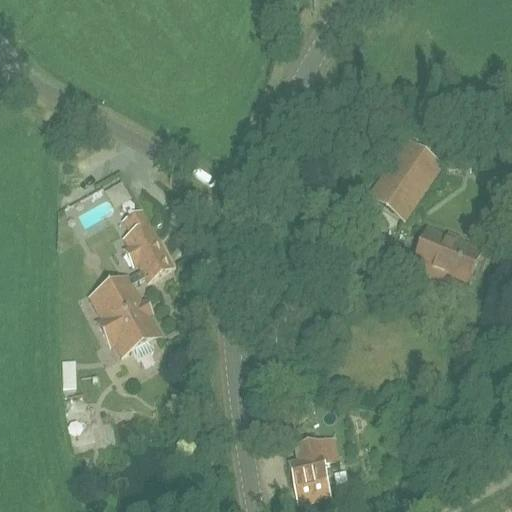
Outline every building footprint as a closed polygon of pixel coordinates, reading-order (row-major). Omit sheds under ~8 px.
[(416,207),(441,169),(407,145),(381,183),(369,201),(403,225),(416,207)] [(507,149),(475,149),(476,162),(493,162),(494,175),(508,175),(507,149)] [(447,157),(445,173),(465,175),(466,159),(447,157)] [(113,348),(120,360),(132,354),(136,362),(140,363),(151,357),(152,354),(148,345),(160,339),(132,287),(144,281),(147,286),(173,272),(142,215),(124,225),(132,239),(124,243),(129,253),(125,255),(132,268),(136,266),(141,275),(129,281),(128,281),(89,302),(101,324),(97,326),(109,350),(113,348)] [(479,254),(426,233),(411,270),(464,291),(479,254)] [(322,471),(337,468),(332,445),(295,453),(298,466),(289,468),(298,509),(329,502),(322,471)]
